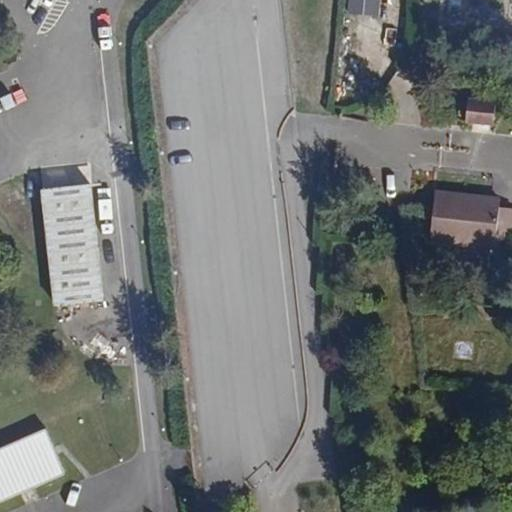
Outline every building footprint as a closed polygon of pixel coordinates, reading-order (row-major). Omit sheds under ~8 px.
[(380,17),(381,0),(348,0),(348,15),(380,17)] [(494,127),(497,109),(469,104),(467,123),(494,127)] [(105,300),(93,184),(44,189),(57,306),(105,300)] [(488,196),(438,189),(430,243),(495,252),(496,245),(510,247),(511,232),(511,207),(502,206),(487,204),(488,196)] [(0,501),(65,474),(46,429),(0,448),(0,501)]
